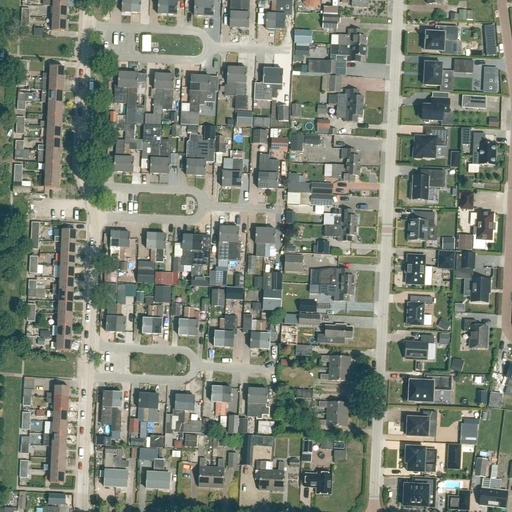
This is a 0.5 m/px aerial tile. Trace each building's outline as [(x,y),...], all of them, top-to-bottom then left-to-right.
[(131,14),(131,0),(122,0),(122,5),(122,7),(122,13),(131,14)] [(131,0),(131,14),(141,14),(141,8),(142,8),(142,6),(141,6),(141,0),(131,0)] [(167,16),(168,0),(163,0),(164,0),(162,0),(158,0),(158,6),(158,8),(158,15),(167,16)] [(168,0),(167,16),(177,16),(177,9),(178,9),(178,7),(177,7),(178,1),(173,1),(172,0),(168,0)] [(204,0),(199,0),(200,2),(195,1),(195,8),(194,8),(194,10),(194,17),(204,17),(204,0)] [(204,0),(204,17),(213,18),(213,11),(214,11),(214,9),(213,9),(213,0),(204,0)] [(239,29),(240,0),(231,0),(230,13),(230,19),(230,22),(230,28),(239,29)] [(240,0),(239,29),(249,29),(249,23),(250,20),(249,20),(249,14),(249,0),(240,0)] [(266,23),(266,30),(275,30),(277,2),(277,1),(276,0),(269,0),(269,2),(272,2),(272,15),(266,15),(266,21),(266,23)] [(307,9),(314,8),(319,4),(319,0),(301,0),(302,3),(307,9)] [(342,0),(342,4),(352,5),(352,8),(367,9),(367,0),(342,0)] [(277,2),(275,30),(285,31),(285,24),(286,22),(285,22),(285,16),(291,16),(292,2),(277,1),(277,2)] [(66,20),(67,8),(53,7),(52,19),(66,20)] [(22,18),(29,18),(30,10),(22,9),(22,18)] [(339,23),(339,15),(322,15),(322,29),(336,30),(337,23),(339,23)] [(29,27),(29,18),(22,18),(21,26),(29,27)] [(66,32),(66,20),(52,19),(52,31),(66,32)] [(424,39),(424,51),(442,52),(442,55),(450,56),(450,42),(457,42),(458,28),(438,27),(438,34),(426,34),(426,39),(424,39)] [(339,46),(365,47),(366,38),(361,37),(362,31),(348,30),(348,36),(339,36),(339,46)] [(311,44),(311,31),(294,31),(294,44),(311,44)] [(495,34),(485,35),(486,49),(496,48),(495,34)] [(339,46),(332,46),(331,56),(347,57),(347,63),(360,63),(360,57),(365,57),(365,47),(339,46)] [(309,61),(309,74),(335,75),(336,63),(309,61)] [(441,82),(442,64),(425,64),(424,86),(440,87),(441,82)] [(49,79),(63,80),(64,68),(50,67),(50,75),(43,74),(43,79),(49,79)] [(235,97),(237,69),(227,68),(227,75),(226,77),(227,77),(226,86),(224,86),(224,97),(236,98),(236,97),(235,97)] [(246,69),(237,69),(235,97),(236,97),(236,98),(235,110),(247,110),(247,97),(245,97),(245,84),(246,78),(246,76),(246,69)] [(496,94),(497,70),(485,69),(484,93),(496,94)] [(19,78),(27,78),(27,70),(19,70),(19,78)] [(271,99),(273,70),(264,70),(263,76),(263,79),(263,85),(255,84),(254,101),(271,102),(271,99)] [(282,71),(273,70),(271,99),(276,100),(277,91),(281,92),(282,80),(283,77),(282,77),(282,71)] [(453,72),(441,71),(441,82),(440,87),(440,92),(452,92),(453,72)] [(126,109),(128,74),(118,73),(118,80),(117,82),(118,82),(117,88),(114,88),(114,104),(126,105),(126,109)] [(137,74),(128,74),(126,109),(136,109),(136,97),(144,97),(144,86),(144,81),(138,81),(137,81),(137,74)] [(163,104),(164,75),(155,75),(154,82),(154,84),(154,90),(156,90),(155,100),(153,100),(153,107),(153,115),(145,115),(145,124),(160,125),(161,114),(162,115),(162,108),(163,104)] [(173,83),(174,76),(164,75),(163,104),(172,105),(173,91),(173,85),(174,85),(174,83),(173,83)] [(340,93),(340,77),(329,76),(328,92),(340,93)] [(199,105),(200,77),(191,77),(190,83),(190,85),(189,113),(198,114),(199,105)] [(210,78),(200,77),(199,105),(199,106),(204,106),(204,103),(215,103),(215,93),(209,92),(209,86),(210,86),(210,84),(209,84),(210,78)] [(26,87),(27,78),(19,78),(18,86),(26,87)] [(63,92),(63,80),(49,79),(49,91),(63,92)] [(338,106),(362,107),(363,98),(358,97),(358,91),(345,90),(345,95),(338,95),(338,96),(329,96),(328,106),(338,107),(338,106)] [(62,104),(63,92),(49,91),(48,99),(41,98),(41,103),(48,103),(62,104)] [(18,102),(25,102),(26,94),(18,94),(18,102)] [(463,97),(462,108),(485,110),(486,98),(463,97)] [(448,113),(449,100),(431,99),(431,107),(423,106),(422,121),(424,121),(424,123),(425,123),(428,124),(429,123),(429,121),(442,122),(442,113),(448,113)] [(25,111),(25,102),(18,102),(17,110),(25,111)] [(62,116),(62,104),(48,103),(48,115),(62,116)] [(292,105),(292,117),(300,117),(301,105),(292,105)] [(326,115),(326,106),(317,106),(316,114),(326,115)] [(362,118),(362,107),(338,106),(338,107),(337,118),(344,119),(344,123),(357,123),(357,117),(362,118)] [(287,107),(277,107),(278,122),(288,122),(287,107)] [(237,124),(252,125),(252,113),(237,112),(237,124)] [(126,114),(125,124),(142,125),(143,115),(126,114)] [(198,116),(198,114),(188,114),(188,126),(198,126),(198,116)] [(61,128),(62,116),(48,115),(47,123),(40,122),(40,127),(47,128),(47,127),(61,128)] [(16,126),(24,126),(25,118),(17,118),(16,126)] [(498,120),(489,119),(489,127),(498,128),(498,120)] [(328,130),(328,129),(329,121),(317,120),(317,129),(328,130)] [(125,125),(116,124),(116,125),(110,124),(109,137),(115,137),(116,131),(124,132),(125,125)] [(24,135),(24,126),(16,126),(16,135),(24,135)] [(61,140),(61,128),(47,127),(47,128),(47,139),(61,140)] [(214,141),(214,127),(204,127),(203,140),(214,141)] [(143,128),(142,159),(151,159),(151,158),(153,136),(150,136),(151,128),(143,128)] [(159,129),(151,128),(150,136),(153,136),(158,136),(159,129)] [(470,146),(470,129),(462,129),(461,146),(470,146)] [(446,147),(447,131),(426,130),(426,131),(429,131),(429,138),(415,137),(415,151),(414,151),(413,153),(413,154),(414,156),(414,157),(415,158),(416,158),(418,159),(419,159),(421,158),(425,158),(427,159),(429,159),(431,158),(434,158),(435,147),(446,147)] [(266,145),(267,132),(253,131),(252,144),(266,145)] [(494,166),(495,145),(484,145),(485,135),(473,134),(472,165),(494,166)] [(150,174),(159,174),(161,140),(161,137),(158,136),(153,136),(151,158),(151,159),(150,165),(150,167),(150,174)] [(197,148),(197,141),(197,136),(191,136),(190,141),(188,143),(187,160),(186,167),(186,169),(186,176),(195,176),(197,148)] [(301,152),(302,145),(302,137),(302,136),(292,136),(291,152),(301,152)] [(223,154),(223,138),(215,137),(214,153),(223,154)] [(305,137),(305,145),(319,145),(320,137),(305,137)] [(286,152),(287,139),(271,138),(270,151),(286,152)] [(39,146),(39,151),(60,152),(61,140),(47,139),(46,147),(39,146)] [(123,172),(125,144),(125,140),(116,140),(115,157),(114,157),(114,163),(113,163),(113,165),(114,165),(114,172),(123,172)] [(125,144),(123,172),(133,173),(133,166),(133,164),(133,157),(128,157),(129,150),(141,151),(142,141),(125,140),(125,144)] [(161,140),(159,174),(169,175),(169,168),(170,168),(170,166),(169,166),(170,159),(169,159),(170,144),(169,141),(167,140),(161,140)] [(197,148),(195,176),(205,177),(205,170),(206,168),(205,168),(205,162),(207,162),(208,142),(197,141),(197,148)] [(15,150),(23,150),(23,142),(16,142),(15,150)] [(23,159),(23,150),(15,150),(15,159),(23,159)] [(346,166),(359,167),(360,157),(355,157),(355,151),(342,150),(342,160),(346,160),(346,166)] [(39,151),(38,163),(45,163),(59,164),(60,152),(39,151)] [(267,189),(268,161),(269,155),(259,155),(258,174),(258,180),(257,180),(257,182),(258,182),(257,189),(267,189)] [(231,188),(232,159),(223,159),(222,178),(221,178),(221,180),(222,180),(221,187),(231,188)] [(232,159),(231,188),(240,188),(241,182),(241,179),(242,160),(232,159)] [(278,162),(268,161),(267,189),(276,190),(277,183),(277,181),(278,162)] [(59,176),(59,164),(45,163),(45,175),(59,176)] [(14,174),(22,174),(22,166),(15,166),(14,174)] [(359,167),(346,166),(333,166),(332,178),(341,178),(341,182),(354,183),(354,177),(359,177),(359,167)] [(444,189),(445,172),(432,171),(431,179),(429,179),(429,178),(413,177),(412,189),(410,189),(410,200),(428,201),(428,188),(444,189)] [(22,183),(22,174),(14,174),(14,183),(22,183)] [(58,188),(59,176),(45,175),(44,188),(58,188)] [(288,175),(287,194),(310,195),(332,196),(332,185),(311,184),(311,185),(298,184),(298,175),(288,175)] [(472,210),(473,194),(462,193),(461,209),(472,210)] [(310,195),(310,206),(331,207),(332,196),(310,195)] [(334,226),(356,227),(357,217),(352,217),(352,211),(340,210),(339,217),(334,217),(334,226)] [(295,214),(287,213),(286,223),(294,224),(295,214)] [(434,227),(434,213),(422,213),(422,221),(411,220),(410,242),(426,242),(426,227),(434,227)] [(473,236),(472,250),(485,251),(485,240),(491,241),(493,214),(478,213),(477,227),(474,227),(473,236)] [(32,223),(31,233),(31,241),(39,242),(39,223),(32,223)] [(351,237),(356,237),(356,227),(334,226),(325,226),(324,238),(338,239),(338,243),(351,243),(351,237)] [(228,256),(229,228),(220,227),(219,233),(219,236),(218,260),(228,261),(228,256)] [(228,256),(228,261),(240,261),(241,243),(238,243),(238,237),(239,237),(239,235),(238,235),(239,228),(229,228),(228,256)] [(259,258),(263,258),(265,229),(255,229),(255,235),(255,238),(255,244),(256,244),(255,257),(259,258)] [(265,229),(263,258),(268,258),(269,245),(274,245),(274,239),(275,239),(275,236),(274,236),(275,230),(265,229)] [(61,243),(75,243),(76,231),(62,230),(62,238),(55,237),(55,243),(61,243)] [(119,261),(120,232),(111,232),(111,238),(110,238),(110,241),(111,241),(110,247),(111,247),(111,261),(119,261)] [(120,232),(119,261),(120,261),(123,261),(124,248),(129,248),(129,242),(130,242),(130,239),(129,239),(130,233),(120,232)] [(155,263),(156,234),(147,234),(147,240),(146,240),(146,242),(147,242),(146,249),(151,249),(151,262),(155,263)] [(156,234),(155,263),(163,263),(164,250),(165,250),(166,243),(166,241),(166,234),(156,234)] [(191,266),(191,265),(191,264),(193,236),(183,235),(183,242),(182,242),(182,244),(183,244),(182,251),(183,251),(182,260),(173,259),(173,272),(181,273),(182,266),(191,266)] [(202,236),(193,236),(191,264),(191,265),(207,266),(208,249),(210,249),(210,237),(202,237),(202,236)] [(454,239),(442,239),(442,250),(454,250),(454,239)] [(38,250),(39,242),(31,241),(30,250),(38,250)] [(328,254),(329,242),(317,242),(316,254),(328,254)] [(471,243),(460,242),(459,251),(470,252),(471,243)] [(75,255),(75,243),(61,243),(61,255),(75,255)] [(440,253),(439,269),(453,270),(454,254),(440,253)] [(457,255),(455,279),(472,280),(472,279),(473,270),(474,255),(461,254),(461,255),(457,255)] [(74,267),(75,255),(61,255),(60,262),(54,262),(53,266),(60,267),(74,267)] [(301,273),(302,256),(284,256),(284,272),(301,273)] [(30,265),(37,266),(38,257),(30,257),(30,265)] [(254,270),(255,257),(247,257),(247,270),(254,270)] [(424,257),(408,257),(406,284),(423,285),(424,257)] [(37,274),(37,266),(30,265),(29,274),(37,274)] [(74,279),(74,267),(60,267),(60,279),(74,279)] [(116,283),(116,270),(104,270),(104,283),(116,283)] [(153,284),(153,270),(137,270),(137,284),(153,284)] [(319,284),(319,286),(328,286),(353,287),(354,277),(349,277),(349,271),(337,270),(330,270),(320,271),(319,284)] [(223,287),(223,273),(210,272),(210,286),(223,287)] [(154,284),(166,284),(166,274),(154,273),(154,284)] [(263,274),(263,290),(270,291),(281,291),(281,274),(271,274),(263,274)] [(209,278),(191,277),(191,287),(208,287),(209,278)] [(261,289),(262,278),(254,278),(253,288),(261,289)] [(73,291),(74,279),(60,279),(59,286),(53,286),(53,290),(73,291)] [(490,280),(472,279),(472,280),(471,303),(487,303),(488,290),(489,290),(490,280)] [(28,289),(36,290),(37,281),(29,281),(28,289)] [(117,293),(117,285),(105,284),(105,292),(117,293)] [(319,286),(319,294),(327,295),(327,298),(331,298),(331,295),(333,295),(333,302),(337,303),(348,303),(348,297),(353,297),(353,287),(328,286),(319,286)] [(171,288),(156,287),(155,303),(170,303),(171,288)] [(243,288),(226,288),(226,300),(243,300),(243,288)] [(36,298),(36,290),(28,289),(28,298),(36,298)] [(73,303),(73,291),(53,290),(53,295),(59,295),(59,303),(73,303)] [(213,290),(213,306),(223,307),(223,291),(213,290)] [(264,291),(263,310),(280,311),(281,292),(264,291)] [(117,292),(117,304),(121,305),(125,305),(126,292),(117,292)] [(432,305),(432,298),(418,298),(418,305),(408,304),(407,325),(423,326),(424,305),(432,305)] [(300,302),(299,313),(316,313),(316,303),(300,302)] [(72,315),(73,303),(59,303),(58,315),(72,315)] [(106,324),(106,326),(106,333),(116,333),(117,304),(108,304),(107,317),(107,324),(106,324)] [(117,304),(116,333),(125,334),(125,327),(126,327),(126,325),(125,325),(126,318),(121,318),(121,305),(117,304)] [(179,317),(180,305),(171,304),(170,316),(179,317)] [(27,313),(35,314),(35,305),(28,305),(27,313)] [(142,334),(152,335),(153,306),(149,306),(148,319),(143,319),(143,325),(142,325),(142,328),(143,328),(142,334)] [(153,306),(152,335),(161,335),(162,329),(162,326),(162,320),(157,319),(158,306),(153,306)] [(188,336),(189,308),(185,308),(184,321),(179,321),(179,327),(178,327),(178,329),(179,329),(178,336),(188,336)] [(189,308),(188,336),(197,337),(198,330),(198,328),(198,321),(193,321),(193,308),(189,308)] [(35,322),(35,314),(27,313),(27,322),(35,322)] [(71,327),(72,315),(58,315),(57,327),(71,327)] [(261,321),(260,321),(251,321),(251,316),(243,315),(242,333),(251,334),(250,340),(250,342),(250,349),(259,350),(261,321)] [(319,327),(319,316),(298,315),(298,326),(319,327)] [(225,317),(225,319),(223,348),(233,348),(233,342),(234,340),(233,340),(234,334),(237,334),(237,317),(225,317)] [(214,341),(214,347),(223,348),(225,319),(220,319),(220,332),(215,332),(214,339),(214,341)] [(442,320),(438,328),(446,332),(450,324),(442,320)] [(264,335),(265,321),(261,321),(259,350),(269,350),(269,343),(270,343),(270,342),(269,341),(269,335),(264,335)] [(486,349),(487,328),(476,327),(476,321),(464,321),(463,332),(470,332),(470,348),(486,349)] [(326,327),(325,336),(318,336),(318,344),(343,345),(343,339),(351,340),(352,328),(346,328),(346,326),(336,326),(336,327),(326,327)] [(71,339),(71,327),(57,327),(57,339),(71,339)] [(449,335),(439,334),(439,345),(448,345),(449,335)] [(433,345),(434,337),(422,336),(421,344),(406,343),(405,359),(426,360),(427,345),(433,345)] [(34,346),(34,338),(26,337),(26,346),(34,346)] [(70,352),(71,339),(57,339),(56,351),(70,352)] [(311,357),(311,347),(295,346),(295,356),(311,357)] [(329,370),(349,371),(350,358),(330,357),(330,358),(321,357),(321,363),(329,363),(329,370)] [(454,359),(451,371),(460,373),(463,362),(454,359)] [(504,377),(501,385),(507,387),(511,389),(511,365),(510,365),(506,377),(504,377)] [(349,383),(349,371),(329,370),(329,376),(320,376),(320,381),(328,382),(349,383)] [(424,382),(409,382),(408,402),(432,403),(433,390),(451,391),(452,377),(425,376),(424,382)] [(23,398),(31,398),(31,390),(34,390),(34,381),(24,381),(23,398)] [(47,399),(68,400),(69,387),(55,387),(54,394),(47,394),(47,399)] [(220,416),(221,388),(212,388),(212,394),(211,394),(211,396),(212,396),(211,403),(216,403),(216,416),(220,416)] [(221,388),(220,416),(224,416),(225,404),(230,404),(231,397),(231,395),(231,388),(221,388)] [(256,418),(258,390),(248,389),(248,396),(247,396),(247,398),(248,398),(247,418),(256,418)] [(256,418),(256,420),(262,420),(262,416),(269,416),(269,408),(266,408),(267,406),(267,399),(267,397),(267,390),(258,390),(256,418)] [(312,391),(296,391),(296,399),(312,399),(312,391)] [(103,401),(102,408),(102,425),(111,426),(113,393),(103,392),(103,399),(102,399),(102,401),(103,401)] [(122,400),(122,393),(113,393),(111,426),(111,432),(112,432),(120,433),(121,413),(120,412),(116,412),(116,408),(121,409),(122,402),(122,400)] [(490,393),(488,407),(500,409),(502,395),(490,393)] [(147,423),(149,395),(139,394),(139,401),(138,401),(138,403),(139,403),(138,410),(143,410),(143,422),(140,422),(140,435),(146,435),(146,423),(147,423)] [(149,395),(147,423),(160,424),(161,416),(157,416),(157,410),(158,404),(158,402),(158,395),(149,395)] [(184,425),(185,397),(176,396),(175,403),(174,405),(175,405),(175,411),(175,416),(179,416),(178,423),(176,423),(175,433),(183,434),(184,425)] [(185,397),(184,425),(188,425),(188,424),(188,412),(194,412),(194,406),(194,404),(194,397),(185,397)] [(31,407),(31,398),(23,398),(23,406),(31,407)] [(68,412),(68,400),(47,399),(46,404),(54,404),(54,411),(68,412)] [(327,415),(347,416),(348,404),(327,403),(319,403),(318,408),(327,409),(327,415)] [(67,424),(68,412),(54,411),(53,423),(67,424)] [(405,428),(405,434),(407,434),(407,437),(427,438),(428,422),(436,422),(437,413),(423,412),(422,419),(408,419),(407,428),(405,428)] [(479,422),(478,412),(462,413),(463,423),(479,422)] [(22,422),(30,422),(30,414),(23,413),(22,422)] [(346,429),(347,416),(327,415),(326,422),(318,421),(318,427),(326,427),(346,429)] [(237,434),(238,417),(228,416),(227,434),(237,434)] [(246,434),(247,420),(239,419),(238,434),(246,434)] [(137,434),(138,420),(129,420),(129,434),(137,434)] [(30,431),(30,422),(22,422),(22,430),(30,431)] [(184,425),(183,434),(201,434),(202,422),(191,422),(191,425),(188,424),(188,425),(184,425)] [(53,423),(52,435),(66,436),(67,424),(53,423)] [(310,434),(311,426),(299,425),(298,433),(310,434)] [(461,425),(460,445),(476,446),(477,426),(461,425)] [(111,440),(120,441),(120,433),(112,432),(111,440)] [(45,435),(44,447),(52,447),(66,448),(66,436),(52,435),(45,435)] [(162,449),(163,437),(150,436),(149,448),(162,449)] [(200,447),(201,439),(188,436),(186,444),(200,447)] [(250,466),(251,445),(273,446),(273,438),(244,436),(242,466),(250,466)] [(21,446),(29,446),(29,438),(22,437),(21,446)] [(321,438),(321,447),(331,447),(332,439),(321,438)] [(97,439),(96,446),(105,446),(110,447),(110,439),(97,439)] [(304,442),(303,453),(312,454),(312,442),(304,442)] [(459,471),(461,445),(448,445),(446,470),(459,471)] [(28,455),(29,446),(21,446),(21,454),(28,455)] [(116,455),(116,447),(110,447),(105,446),(104,454),(116,455)] [(65,460),(66,448),(52,447),(51,459),(65,460)] [(413,474),(415,475),(417,474),(419,473),(423,473),(435,474),(436,467),(436,460),(437,451),(425,450),(425,449),(406,448),(405,464),(408,464),(407,472),(412,472),(413,474)] [(117,461),(115,488),(127,488),(128,472),(121,472),(121,461),(121,450),(117,450),(117,458),(117,461)] [(147,473),(146,489),(158,490),(159,460),(157,460),(158,450),(151,450),(151,462),(154,462),(154,463),(154,474),(147,473)] [(236,469),(237,454),(228,454),(227,468),(236,469)] [(117,458),(112,458),(111,472),(105,471),(104,487),(115,488),(117,461),(117,458)] [(65,472),(65,460),(51,459),(51,466),(44,466),(44,471),(51,471),(65,472)] [(210,488),(212,468),(205,468),(206,459),(200,459),(199,467),(198,488),(210,488)] [(484,478),(487,460),(476,459),(473,477),(484,478)] [(163,474),(164,460),(159,460),(158,490),(169,490),(170,475),(163,474)] [(212,468),(210,488),(223,489),(224,469),(224,460),(218,460),(218,468),(212,468)] [(20,470),(28,470),(28,462),(20,462),(20,470)] [(271,492),(272,471),(266,471),(266,463),(260,462),(260,471),(259,491),(271,492)] [(272,471),(271,492),(283,492),(284,472),(284,463),(279,463),(278,472),(272,471)] [(27,479),(28,470),(20,470),(20,478),(27,479)] [(64,484),(65,472),(51,471),(50,483),(64,484)] [(332,477),(332,475),(317,474),(317,475),(305,474),(305,488),(316,489),(316,495),(323,495),(323,497),(329,497),(329,495),(331,496),(332,482),(334,483),(334,477),(332,477)] [(436,479),(420,478),(420,479),(419,486),(405,485),(404,485),(404,486),(403,506),(404,506),(406,507),(406,509),(412,509),(412,507),(427,508),(434,508),(435,493),(436,479)] [(481,490),(479,506),(492,508),(495,480),(490,480),(489,490),(481,490)] [(495,480),(492,508),(506,509),(508,493),(500,492),(501,481),(495,480)] [(468,511),(469,493),(459,492),(459,498),(449,498),(448,510),(468,511)] [(49,495),(48,505),(65,506),(66,496),(49,495)]
